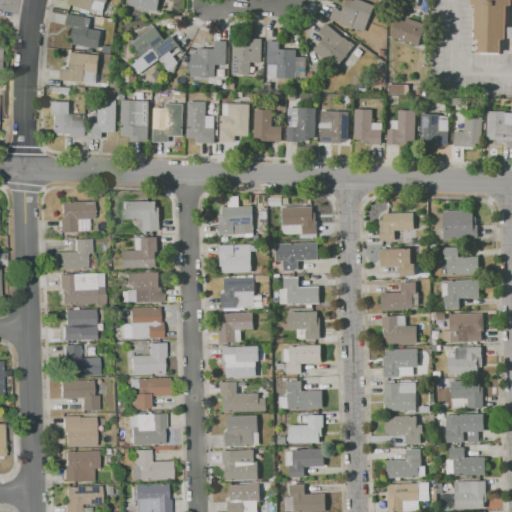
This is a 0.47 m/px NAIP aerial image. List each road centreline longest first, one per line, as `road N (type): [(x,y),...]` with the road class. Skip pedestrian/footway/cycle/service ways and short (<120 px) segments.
road 1 (tertiary): [(32,511),(23,144),(34,0)]
road 2 (tertiary): [(0,168),(511,183)]
road 3 (residential): [(195,511),(186,174)]
road 4 (residential): [(355,511),(346,179)]
